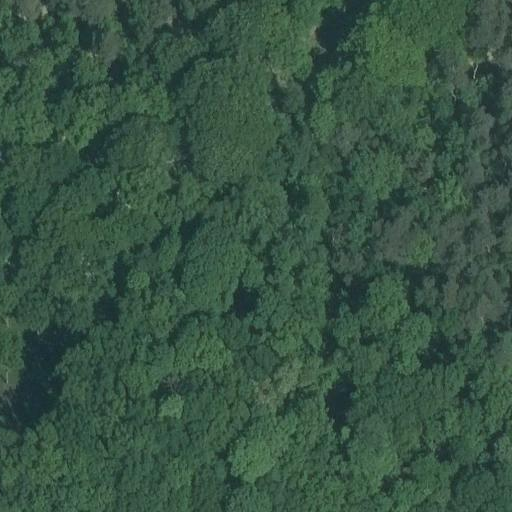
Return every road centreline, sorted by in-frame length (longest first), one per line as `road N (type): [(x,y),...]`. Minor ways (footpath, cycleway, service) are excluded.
road 1 (secondary): [(0,163),(141,154),(244,122),(305,86),(400,0)]
road 2 (track): [(0,216),(80,236),(146,217)]
